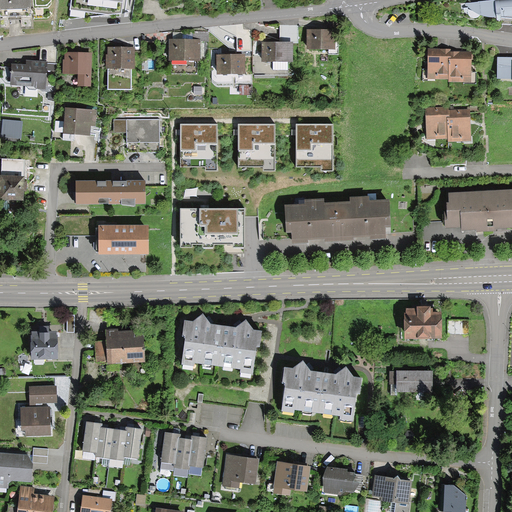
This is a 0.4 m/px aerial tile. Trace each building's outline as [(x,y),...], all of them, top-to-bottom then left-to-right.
[(0,0),(0,19),(33,18),(32,0),(0,0)] [(71,0),(69,19),(121,13),(123,0),(71,0)] [(511,0),(498,0),(464,3),(479,16),(511,16),(511,0)] [(301,41),(302,25),(284,24),(284,40),(301,41)] [(339,33),(311,33),(310,53),(339,53),(339,33)] [(203,40),(172,40),(172,62),(203,63),(203,40)] [(297,45),(266,45),(266,64),(297,64),(297,45)] [(447,78),(447,51),(447,47),(425,47),(425,78),(447,78)] [(136,49),(108,49),(108,70),(136,70),(136,49)] [(468,51),(447,51),(447,78),(447,80),(468,80),(468,51)] [(93,53),(64,53),(64,59),(63,59),(62,74),(78,74),(77,87),(92,87),(93,53)] [(247,56),(219,56),(219,78),(248,77),(247,56)] [(511,79),(511,56),(496,57),(496,76),(510,76),(510,80),(511,79)] [(25,65),(11,64),(10,86),(46,88),(48,61),(26,60),(25,65)] [(97,109),(65,107),(64,133),(90,135),(91,125),(96,126),(97,109)] [(447,138),(447,111),(447,107),(424,107),(424,138),(447,138)] [(468,111),(447,111),(447,138),(447,140),(468,140),(468,111)] [(22,122),(3,120),(2,136),(21,138),(22,122)] [(162,121),(113,122),(113,135),(128,135),(128,147),(162,147),(162,121)] [(216,127),(182,127),(182,168),(207,168),(207,172),(216,172),(216,127)] [(275,127),(239,127),(240,168),(264,168),(264,172),(275,172),(275,127)] [(332,127),(297,127),(298,167),(322,167),(322,172),(332,172),(332,127)] [(2,159),(2,175),(25,176),(26,160),(2,159)] [(2,175),(0,175),(0,182),(0,199),(24,200),(24,191),(27,191),(27,180),(25,180),(25,176),(2,175)] [(146,179),(76,180),(76,204),(121,204),(135,207),(136,204),(145,203),(146,179)] [(447,213),(447,228),(467,227),(467,232),(511,229),(511,190),(450,192),(451,213),(447,213)] [(292,233),(293,243),(386,238),(385,227),(391,227),(389,200),(371,201),(370,196),(350,197),(351,201),(324,203),(324,199),(304,200),(305,205),(285,206),(287,233),(292,233)] [(244,209),(180,209),(180,248),(193,248),(193,244),(202,244),(202,248),(214,248),(214,244),(233,244),(233,248),(245,248),(244,209)] [(149,225),(99,225),(99,254),(149,254),(149,225)] [(417,309),(405,309),(405,338),(442,338),(442,313),(433,313),(433,308),(430,308),(430,306),(417,306),(417,309)] [(198,324),(187,322),(181,369),(258,380),(265,334),(256,333),(248,322),(238,330),(214,326),(206,317),(198,324)] [(469,320),(448,320),(448,334),(470,334),(469,320)] [(42,334),(35,334),(36,362),(61,362),(60,334),(50,334),(50,327),(42,327),(42,334)] [(109,343),(97,344),(98,364),(111,363),(111,367),(147,365),(145,332),(120,333),(120,331),(108,332),(109,343)] [(295,371),(286,369),(279,415),(359,427),(366,381),(358,380),(349,369),(339,377),(314,373),(305,363),(295,371)] [(433,371),(389,371),(389,385),(396,385),(396,393),(434,392),(433,371)] [(58,388),(29,389),(30,407),(58,406),(58,388)] [(53,409),(22,410),(22,437),(53,437),(53,409)] [(103,426),(87,424),(83,453),(97,455),(96,459),(125,463),(125,459),(138,461),(142,432),(125,430),(124,434),(102,431),(103,426)] [(182,437),(165,435),(162,464),(177,466),(176,471),(192,472),(192,468),(206,470),(209,440),(193,438),(192,442),(182,440),(182,437)] [(36,457),(0,454),(0,492),(10,493),(11,482),(34,484),(36,457)] [(260,462),(228,458),(224,488),(239,489),(240,484),(258,486),(260,462)] [(313,467),(280,462),(275,496),(291,498),(292,491),(309,494),(313,467)] [(349,471),(325,469),(323,492),(357,496),(359,476),(349,475),(349,471)] [(412,511),(415,482),(378,478),(376,499),(397,501),(395,511),(412,511)] [(455,487),(440,486),(439,511),(466,511),(467,498),(455,487)] [(34,489),(21,488),(18,511),(53,511),(55,499),(33,496),(34,489)] [(112,511),(113,501),(85,498),(83,511),(112,511)]
